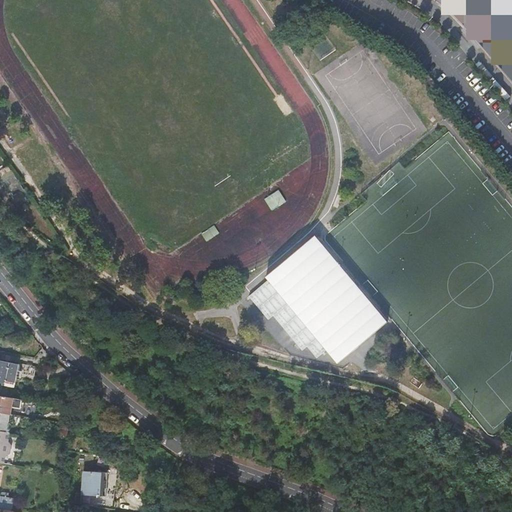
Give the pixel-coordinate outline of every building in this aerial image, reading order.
[(511,0),(458,0),(465,7),(472,0),(473,0),(511,43),(511,0)] [(22,183),(13,172),(6,177),(14,189),(22,183)] [(265,199),(272,210),(287,201),(280,190),(265,199)] [(213,226),(201,234),(206,241),(218,233),(213,226)] [(318,237),(270,279),(345,364),(392,323),(318,237)] [(0,381),(15,385),(19,365),(0,361),(0,381)] [(22,411),(23,400),(0,396),(0,414),(9,416),(11,416),(12,409),(22,411)] [(0,430),(7,432),(9,416),(0,414),(0,430)] [(69,428),(60,427),(59,439),(67,440),(69,428)] [(0,463),(3,464),(5,457),(10,454),(11,447),(7,443),(9,434),(0,432),(0,463)] [(70,451),(81,453),(83,441),(72,440),(72,443),(70,451)] [(80,480),(107,483),(107,473),(81,471),(80,480)] [(106,497),(107,483),(80,480),(79,495),(106,497)] [(0,497),(0,507),(12,509),(13,499),(6,498),(7,493),(1,492),(1,497),(0,497)]
